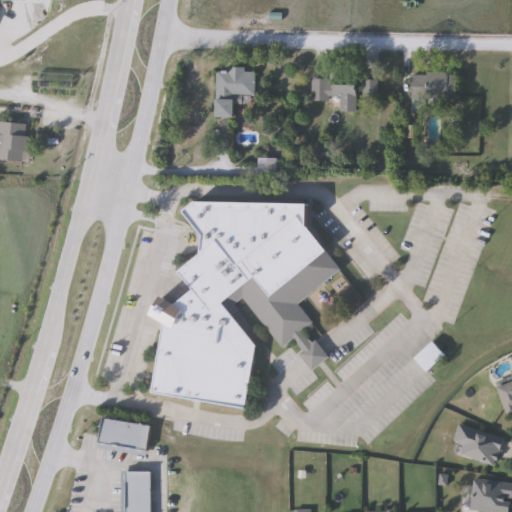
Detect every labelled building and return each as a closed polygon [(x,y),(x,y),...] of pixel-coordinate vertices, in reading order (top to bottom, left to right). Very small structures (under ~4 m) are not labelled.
[(234,118),(215,118),(215,70),(254,70),(254,96),(242,96),(242,105),(234,105),(234,118)] [(410,73),(455,73),(455,100),(410,100),(410,73)] [(72,74),(72,89),(39,89),(39,74),(72,74)] [(356,112),(329,112),(329,101),(311,101),(311,79),(356,79),(356,112)] [(363,101),(363,80),(376,80),(376,101),(363,101)] [(0,122),(27,124),(26,162),(0,160),(0,122)] [(275,159),(275,172),(258,172),(258,159),(275,159)] [(311,211),(309,226),(342,271),(297,304),(313,324),(302,332),(309,341),(318,342),(330,359),(313,371),(302,356),(301,350),(295,342),(278,346),(244,300),(225,303),(257,347),(249,408),(155,396),(164,322),(155,321),(159,299),(180,302),(191,294),(192,289),(179,271),(204,253),(201,235),(184,212),(195,203),(218,199),(311,211)] [(426,372),(414,358),(433,342),(445,357),(426,372)] [(511,413),(507,415),(497,383),(511,378),(511,413)] [(99,447),(102,420),(150,426),(147,452),(99,447)] [(462,447),(452,444),(457,425),(504,438),(495,467),(459,457),(462,447)] [(126,511),(126,473),(151,473),(151,511),(126,511)] [(511,482),(511,511),(470,511),(471,480),(511,482)]
